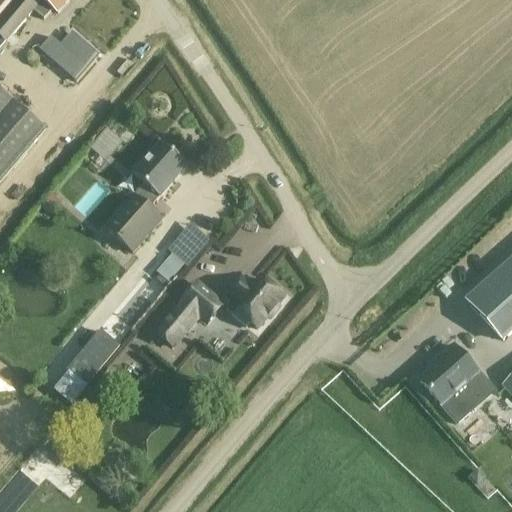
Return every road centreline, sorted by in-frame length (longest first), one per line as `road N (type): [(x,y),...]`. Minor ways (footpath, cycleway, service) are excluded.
road 1 (unclassified): [(346,318),(139,0)]
road 2 (unclassified): [(182,511),(346,318)]
road 3 (unclassified): [(346,318),(511,147)]
